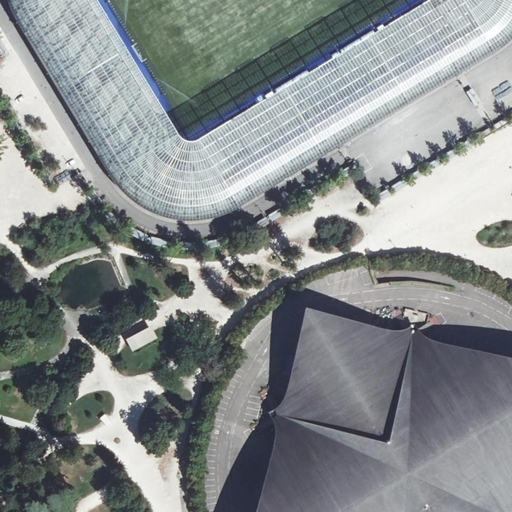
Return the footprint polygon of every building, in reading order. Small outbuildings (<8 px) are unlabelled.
[(511,0),(13,0),(14,2),(22,21),(28,30),(115,175),(126,189),(140,201),(158,210),(178,215),(214,212),(236,203),(326,148),(491,49),(506,37),(511,30),(511,0)] [(473,88),(466,92),(476,108),(482,104),(473,88)] [(392,185),(396,193),(407,189),(404,181),(392,185)] [(276,431),(256,511),(511,511),(511,361),(428,341),(415,326),(391,332),(305,310),(283,403),(269,413),(276,431)] [(150,328),(128,340),(134,352),(157,341),(150,328)] [(107,413),(98,424),(103,428),(112,417),(107,413)]
